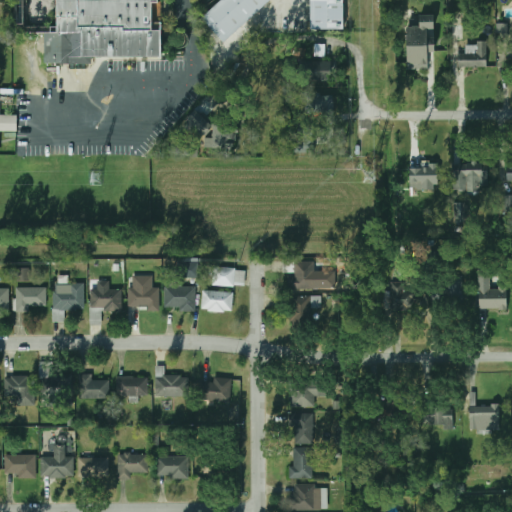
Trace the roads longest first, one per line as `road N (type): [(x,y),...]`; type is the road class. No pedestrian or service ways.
road 1 (residential): [(511,357),(341,360),(179,343),(0,343)]
road 2 (residential): [(255,509),(0,511)]
road 3 (residential): [(255,511),(254,261)]
road 4 (residential): [(511,116),(380,114)]
